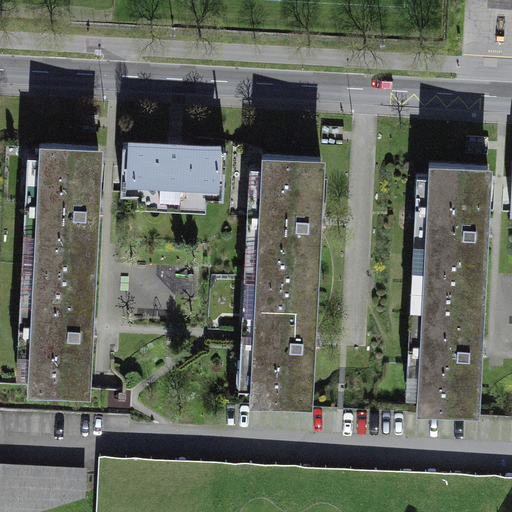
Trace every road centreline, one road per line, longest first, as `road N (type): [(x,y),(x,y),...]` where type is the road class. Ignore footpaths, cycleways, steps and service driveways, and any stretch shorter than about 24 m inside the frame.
road 1 (tertiary): [(511,97),(0,70)]
road 2 (residential): [(511,461),(2,434)]
